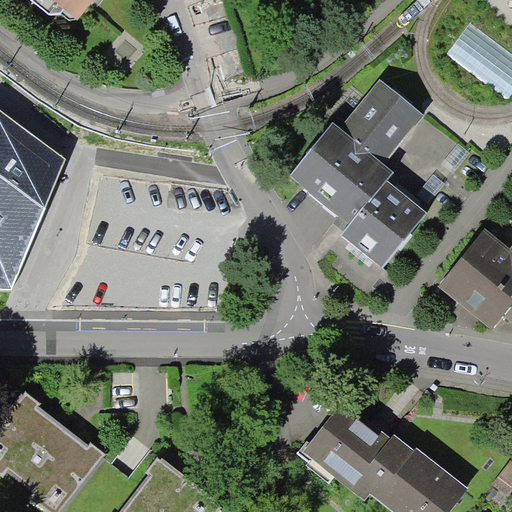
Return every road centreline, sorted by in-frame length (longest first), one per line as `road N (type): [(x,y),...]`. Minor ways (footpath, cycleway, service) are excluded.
road 1 (residential): [(300,335),(0,331)]
road 2 (residential): [(205,97),(232,161),(283,242),(300,335)]
road 3 (residential): [(205,97),(102,93),(62,78),(0,31)]
road 4 (residential): [(382,341),(389,318),(511,167)]
road 5 (residential): [(511,362),(382,341)]
